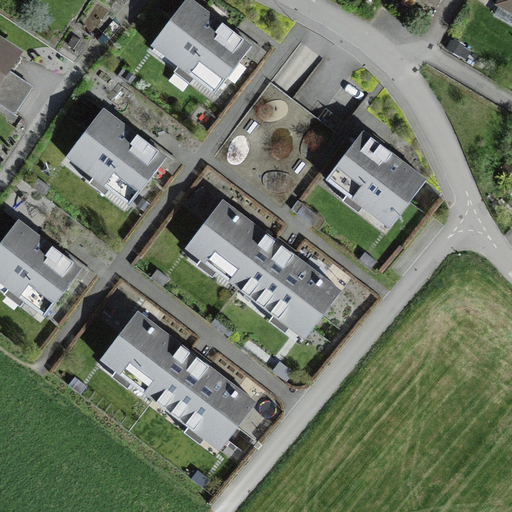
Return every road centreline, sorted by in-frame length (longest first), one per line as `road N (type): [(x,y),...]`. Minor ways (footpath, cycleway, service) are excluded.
road 1 (residential): [(474,226),(225,511)]
road 2 (residential): [(474,226),(401,74),(372,42),(305,0)]
